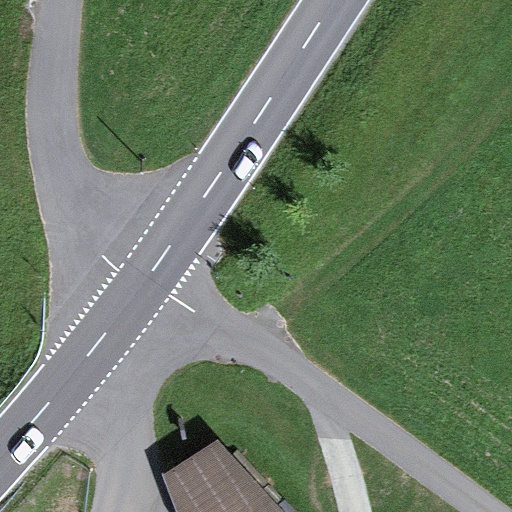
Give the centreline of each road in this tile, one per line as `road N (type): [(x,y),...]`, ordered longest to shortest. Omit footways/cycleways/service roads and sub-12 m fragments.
road 1 (residential): [(481,511),(232,336),(134,297)]
road 2 (primary): [(336,0),(134,297)]
road 3 (unclassified): [(57,0),(46,103),(61,192),(84,237),(134,297)]
road 4 (primary): [(134,297),(0,459)]
road 5 (residential): [(113,419),(134,297)]
